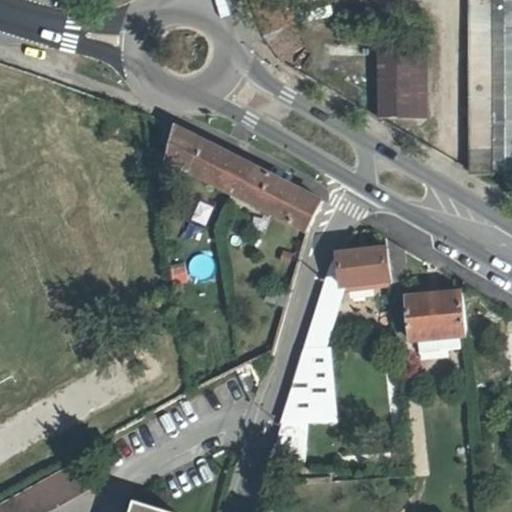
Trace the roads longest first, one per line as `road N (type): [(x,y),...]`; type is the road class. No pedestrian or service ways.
road 1 (residential): [(242,511),(351,170)]
road 2 (primary): [(511,238),(350,136)]
road 3 (primary): [(351,170),(511,260)]
road 4 (primary): [(199,88),(351,170)]
road 5 (primary): [(144,54),(0,9)]
road 6 (primary): [(350,136),(224,56)]
